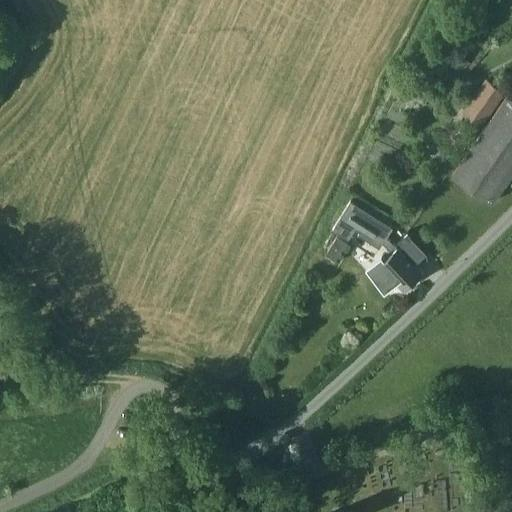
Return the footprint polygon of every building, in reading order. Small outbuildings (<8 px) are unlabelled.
[(434,80),(444,89),(461,71),(452,62),(434,80)] [(462,111),(483,125),(507,91),(486,77),(462,111)] [(511,93),(511,96),(508,94),(452,173),(492,201),(511,172),(511,93)] [(391,250),(385,256),(382,253),(368,266),(388,288),(396,280),(404,288),(423,272),(398,245),(397,245),(386,236),(393,226),(350,200),(333,227),(349,237),(356,225),(361,228),(357,233),(379,247),(382,242),(391,250)] [(417,261),(428,251),(408,230),(398,240),(417,261)] [(347,241),(337,234),(326,252),(335,258),(347,241)]
